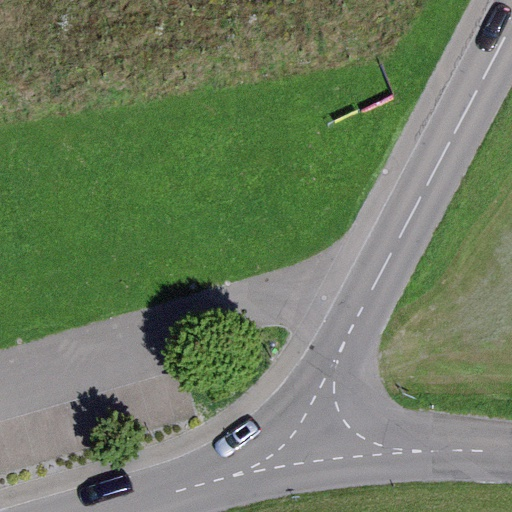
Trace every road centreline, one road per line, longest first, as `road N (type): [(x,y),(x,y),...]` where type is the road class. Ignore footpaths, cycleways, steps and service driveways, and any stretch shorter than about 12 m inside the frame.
road 1 (tertiary): [(323,434),(326,395),(349,335),(511,26)]
road 2 (tertiary): [(323,434),(253,471),(113,511)]
road 3 (tertiary): [(511,455),(385,452),(323,434)]
